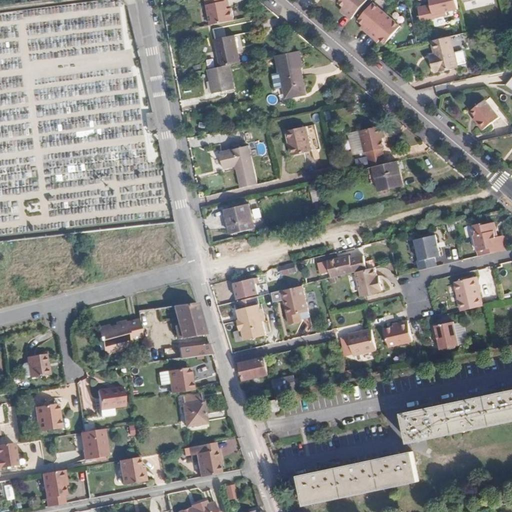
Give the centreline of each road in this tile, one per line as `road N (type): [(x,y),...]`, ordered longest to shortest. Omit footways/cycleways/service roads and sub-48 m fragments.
road 1 (secondary): [(287,0),(501,181)]
road 2 (residential): [(190,243),(143,0)]
road 3 (residential): [(197,269),(260,470)]
road 4 (residential): [(197,269),(61,306)]
